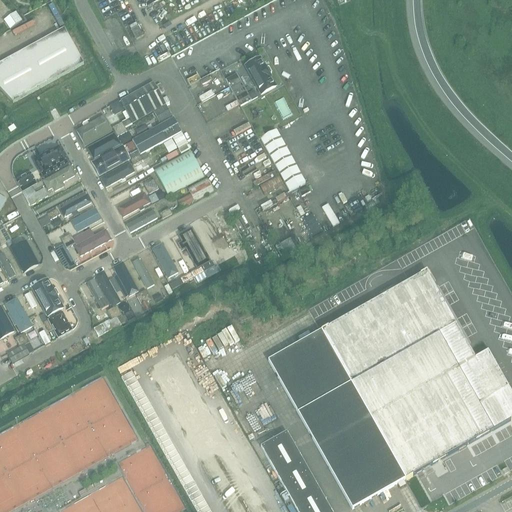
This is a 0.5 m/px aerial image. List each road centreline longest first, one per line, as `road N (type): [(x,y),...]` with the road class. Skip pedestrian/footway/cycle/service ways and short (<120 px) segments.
road 1 (motorway): [(417,0),(420,37),(443,85),(511,156)]
road 2 (unclassified): [(124,87),(162,72),(229,194)]
road 3 (unclassified): [(1,375),(82,332),(86,323),(65,284)]
road 4 (unclassified): [(125,248),(61,124)]
